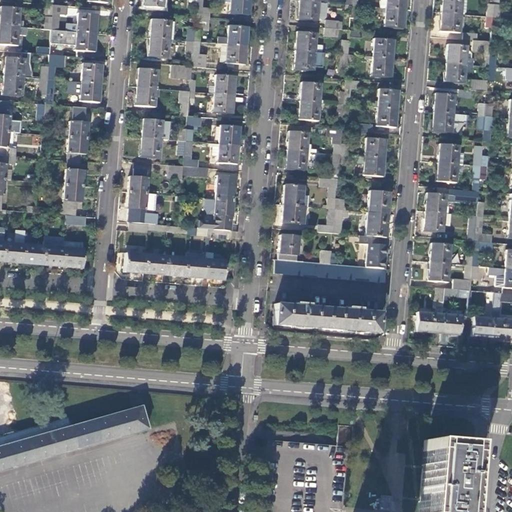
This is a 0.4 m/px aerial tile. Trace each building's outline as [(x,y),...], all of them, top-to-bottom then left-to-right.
[(202,0),(195,0),(195,2),(194,17),(208,18),(209,6),(202,5),(202,0)] [(247,15),(248,0),(228,0),(228,13),(247,15)] [(324,3),(298,0),(296,19),(314,21),(314,20),(320,20),(323,16),(324,3)] [(383,0),(383,8),(402,9),(402,0),(383,0)] [(441,0),(440,12),(458,14),(459,0),(441,0)] [(465,15),(466,0),(459,0),(458,14),(463,14),(465,15)] [(51,14),(52,5),(45,4),(37,4),(36,17),(44,18),(43,29),(49,30),(50,20),(51,14)] [(66,6),(52,5),(51,14),(57,14),(65,15),(66,6)] [(0,7),(0,25),(21,28),(22,22),(17,21),(18,9),(0,7)] [(400,28),(402,9),(383,8),(382,27),(400,28)] [(458,14),(440,12),(439,31),(456,32),(457,27),(458,16),(463,16),(463,14),(458,14)] [(64,31),(93,34),(95,15),(76,13),(75,25),(65,24),(64,31)] [(207,30),(208,18),(194,17),(193,30),(192,42),(199,42),(200,30),(207,30)] [(149,19),(148,38),(167,40),(168,22),(168,21),(149,19)] [(323,27),(337,28),(337,21),(324,20),(323,27)] [(21,28),(0,25),(0,44),(14,46),(14,45),(22,46),(23,36),(25,36),(26,28),(21,28)] [(217,44),(244,46),(246,28),(227,26),(226,37),(217,36),(217,44)] [(336,36),(337,28),(323,27),(322,35),(336,36)] [(49,30),(43,29),(42,41),(29,40),(28,53),(32,54),(47,55),(48,43),(49,30)] [(92,52),(93,34),(64,31),(64,39),(74,40),(73,51),(92,52)] [(295,31),(294,50),(311,52),(319,52),(319,46),(312,45),(313,33),(295,31)] [(167,40),(148,38),(146,57),(165,59),(167,40)] [(371,57),(389,59),(390,40),(373,38),(371,57)] [(488,51),(488,42),(474,40),(471,40),(470,50),(488,51)] [(347,43),(347,42),(340,41),(339,54),(346,54),(347,43)] [(199,42),(192,42),(191,54),(190,67),(202,68),(203,55),(198,55),(199,42)] [(243,65),(244,46),(217,44),(215,44),(215,46),(219,47),(218,61),(224,62),(224,63),(243,65)] [(446,44),(445,63),(471,65),(471,59),(469,59),(463,58),(464,51),(464,46),(446,44)] [(311,52),(294,50),(292,69),(310,70),(311,52)] [(45,80),(47,55),(32,54),(32,62),(40,63),(38,79),(45,80)] [(345,65),(346,54),(339,54),(337,68),(345,68),(345,65)] [(488,54),(487,57),(487,66),(494,67),(495,55),(488,54)] [(63,56),(47,55),(45,80),(52,80),(53,67),(62,68),(63,56)] [(387,77),(389,59),(371,57),(369,76),(387,77)] [(3,58),(2,76),(21,78),(25,78),(26,72),(21,72),(22,61),(22,60),(3,58)] [(471,65),(445,63),(443,82),(462,83),(462,72),(470,73),(471,65)] [(79,83),(98,84),(100,66),(81,64),(80,72),(80,76),(72,75),(71,82),(79,83)] [(189,79),(190,67),(169,65),(168,78),(189,79)] [(494,67),(487,66),(485,82),(492,82),(494,67)] [(136,69),(135,88),(154,89),(155,70),(136,69)] [(21,78),(2,76),(0,95),(19,97),(21,78)] [(213,94),(232,96),(233,77),(214,76),(213,87),(213,94)] [(358,81),(344,80),(343,92),(342,105),(347,105),(349,88),(357,89),(358,81)] [(484,92),(485,82),(468,80),(467,90),(484,92)] [(300,82),(298,101),(316,102),(318,84),(300,82)] [(97,103),(98,84),(79,83),(78,102),(97,103)] [(154,89),(135,88),(133,106),(152,107),(154,89)] [(375,108),(393,109),(395,91),(377,89),(376,101),(371,101),(370,107),(375,108)] [(186,117),(188,92),(178,91),(177,104),(180,104),(178,117),(186,117)] [(433,93),(432,112),(450,114),(452,95),(433,93)] [(230,114),(232,96),(213,94),(211,113),(230,114)] [(44,101),(43,105),(50,106),(57,106),(58,98),(45,97),(44,101)] [(8,102),(0,101),(0,131),(7,132),(18,133),(18,122),(7,121),(8,117),(6,117),(8,102)] [(316,102),(298,101),(296,120),(314,121),(316,102)] [(42,122),(43,105),(37,105),(36,104),(35,121),(42,122)] [(491,104),(483,104),(482,117),(490,117),(491,104)] [(68,122),(67,137),(85,139),(86,123),(82,123),(83,108),(70,107),(69,121),(68,122)] [(392,128),(393,109),(375,108),(374,126),(392,128)] [(450,114),(432,112),(430,130),(449,132),(449,120),(464,121),(464,115),(450,114)] [(201,118),(186,117),(184,130),(183,142),(190,142),(191,131),(197,132),(197,126),(200,126),(201,118)] [(490,117),(482,117),(480,141),(487,142),(487,138),(485,138),(486,130),(489,130),(490,117)] [(141,119),(139,138),(159,140),(160,121),(141,119)] [(217,145),(236,146),(237,127),(218,126),(217,145)] [(338,144),(340,130),(325,128),(324,137),(330,137),(330,143),(333,143),(338,144)] [(7,132),(0,131),(0,156),(14,157),(15,149),(5,148),(7,132)] [(287,132),(285,150),(303,151),(304,144),(305,133),(287,132)] [(17,144),(39,146),(40,135),(18,134),(17,144)] [(85,139),(67,137),(65,154),(66,154),(65,161),(79,162),(80,155),(83,155),(85,139)] [(159,140),(139,138),(138,157),(157,158),(159,140)] [(363,157),(381,158),(382,140),(364,138),(363,157)] [(487,142),(480,141),(480,151),(479,156),(486,157),(487,142)] [(189,160),(190,142),(183,142),(182,156),(182,166),(196,167),(197,161),(189,160)] [(235,164),(236,146),(217,145),(207,144),(207,146),(211,147),(210,156),(216,157),(216,163),(235,164)] [(304,144),(303,151),(308,152),(314,152),(314,150),(308,149),(309,144),(304,144)] [(438,144),(436,162),(454,164),(456,145),(438,144)] [(303,151),(285,150),(283,168),(302,170),(303,158),(303,151)] [(14,157),(0,156),(0,179),(2,180),(3,170),(4,165),(3,164),(13,165),(14,157)] [(380,177),(381,158),(363,157),(361,175),(380,177)] [(79,162),(65,161),(65,169),(64,169),(63,185),(80,187),(82,170),(78,170),(79,162)] [(454,164),(436,162),(434,181),(453,182),(454,164)] [(182,166),(167,165),(166,178),(173,179),(173,186),(180,187),(181,175),(182,166)] [(205,176),(206,168),(198,168),(196,167),(182,166),(181,175),(205,176)] [(126,193),(144,194),(145,178),(145,177),(145,170),(132,169),(131,176),(127,176),(126,193)] [(215,175),(213,199),(231,200),(233,177),(215,175)] [(334,199),(335,179),(329,178),(320,178),(319,186),(327,187),(326,199),(325,208),(327,208),(333,209),(334,199)] [(80,187),(63,185),(61,201),(62,201),(61,215),(64,215),(75,216),(76,202),(79,202),(80,187)] [(283,185),(281,205),(299,206),(301,186),(283,185)] [(475,202),(476,191),(443,188),(443,194),(425,193),(423,212),(441,213),(442,201),(446,201),(469,203),(468,215),(474,216),(475,202)] [(366,212),(385,214),(387,192),(368,190),(366,212)] [(154,194),(144,194),(126,193),(125,208),(129,209),(128,223),(147,224),(148,219),(141,218),(142,210),(153,210),(154,194)] [(203,198),(203,206),(205,208),(213,209),(213,199),(203,198)] [(208,229),(226,230),(229,231),(231,200),(213,199),(213,209),(212,221),(197,220),(196,228),(207,229),(208,229)] [(343,200),(334,199),(333,209),(342,210),(343,200)] [(301,224),(302,206),(299,206),(281,205),(279,222),(301,224)] [(331,234),(333,209),(327,208),(325,226),(317,226),(316,233),(331,234)] [(342,210),(333,209),(331,234),(339,235),(340,218),(346,218),(347,210),(342,210)] [(383,238),(385,214),(366,212),(365,212),(363,237),(378,238),(383,238)] [(441,213),(423,212),(422,230),(440,232),(441,221),(441,213)] [(445,213),(441,213),(441,221),(449,222),(449,214),(445,213)] [(85,217),(75,216),(64,215),(64,222),(84,224),(85,217)] [(472,241),(474,216),(468,215),(466,240),(472,241)] [(480,216),(474,216),(472,241),(478,241),(489,242),(490,235),(479,233),(480,216)] [(147,230),(147,224),(128,223),(128,231),(146,232),(147,230)] [(196,228),(187,227),(186,233),(206,236),(207,229),(196,228)] [(226,230),(208,229),(207,237),(225,239),(226,230)] [(22,237),(20,263),(40,265),(42,246),(29,245),(30,235),(23,234),(22,237)] [(278,235),(276,260),(295,262),(297,236),(278,235)] [(63,238),(43,236),(42,246),(40,265),(60,267),(62,248),(62,241),(63,238)] [(366,244),(364,268),(381,269),(383,245),(378,245),(378,238),(363,237),(358,236),(358,244),(366,244)] [(2,243),(0,262),(20,263),(22,237),(15,237),(15,244),(2,243)] [(62,248),(81,249),(82,243),(62,241),(62,248)] [(489,242),(478,241),(477,253),(489,254),(490,242),(489,242)] [(430,243),(428,262),(446,264),(448,245),(430,243)] [(62,248),(60,267),(80,269),(82,249),(81,249),(62,248)] [(503,269),(511,269),(511,250),(505,250),(503,269)] [(329,254),(329,252),(320,251),(319,264),(329,265),(329,254)] [(122,272),(143,274),(144,255),(124,253),(122,272)] [(144,255),(143,274),(163,276),(164,256),(144,255)] [(164,256),(163,276),(182,277),(184,258),(164,256)] [(184,258),(182,277),(202,279),(204,260),(184,258)] [(204,260),(202,279),(222,281),(223,262),(204,260)] [(334,265),(329,265),(319,264),(295,262),(276,260),(274,260),(272,274),(383,283),(384,269),(381,269),(364,268),(334,265)] [(446,264),(428,262),(426,281),(445,282),(446,264)] [(469,279),(470,266),(464,265),(463,280),(451,279),(450,290),(455,290),(469,291),(469,279)] [(511,288),(511,269),(503,269),(503,276),(502,287),(511,288)] [(494,287),(502,287),(503,276),(495,275),(494,287)] [(442,295),(443,289),(433,288),(431,307),(434,307),(434,314),(416,312),(414,331),(439,333),(441,315),(442,295)] [(511,302),(511,294),(492,293),(491,305),(490,319),(489,338),(511,340),(511,320),(497,319),(498,300),(502,300),(502,302),(511,302)] [(272,325),(375,333),(377,313),(358,312),(358,308),(344,307),(344,310),(305,307),(306,304),(293,303),(292,306),(273,305),(272,325)] [(441,315),(439,333),(458,335),(460,316),(441,315)] [(470,336),(489,338),(490,319),(484,318),(472,317),(470,336)] [(0,471),(146,430),(140,406),(131,408),(68,426),(66,419),(20,432),(6,436),(0,437),(0,471)] [(337,425),(337,433),(348,435),(347,447),(350,448),(352,426),(337,425)] [(348,435),(337,433),(335,446),(347,447),(348,435)] [(423,440),(417,511),(458,511),(461,485),(464,444),(423,440)] [(347,447),(335,446),(327,446),(266,441),(260,511),(345,511),(345,510),(342,510),(347,447)]
